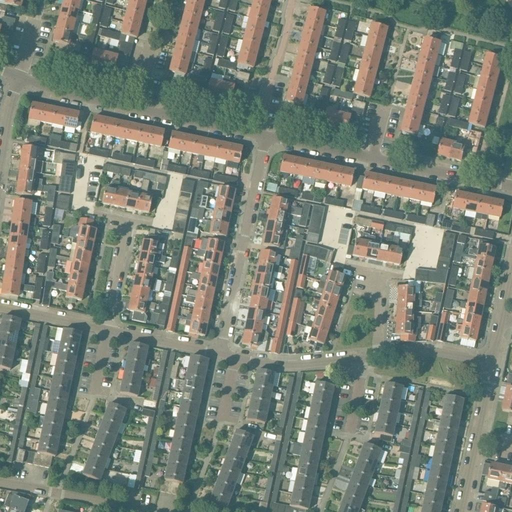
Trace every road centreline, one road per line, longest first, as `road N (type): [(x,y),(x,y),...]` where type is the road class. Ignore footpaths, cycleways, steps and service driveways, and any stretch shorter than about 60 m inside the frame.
road 1 (residential): [(220,353),(262,137)]
road 2 (residential): [(0,484),(152,511)]
road 3 (residential): [(262,137),(292,0)]
road 4 (residential): [(511,187),(375,161)]
road 5 (residential): [(365,358),(286,366),(234,357)]
road 6 (residential): [(262,137),(136,108)]
road 7 (residential): [(136,108),(19,77)]
